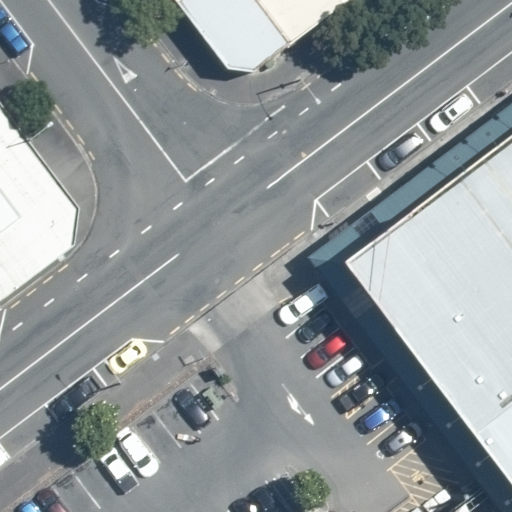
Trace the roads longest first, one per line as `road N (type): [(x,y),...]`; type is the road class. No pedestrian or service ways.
road 1 (tertiary): [(218,224),(511,2)]
road 2 (residential): [(48,0),(218,224)]
road 3 (tertiary): [(0,390),(218,224)]
road 4 (unknown): [(378,511),(298,409)]
